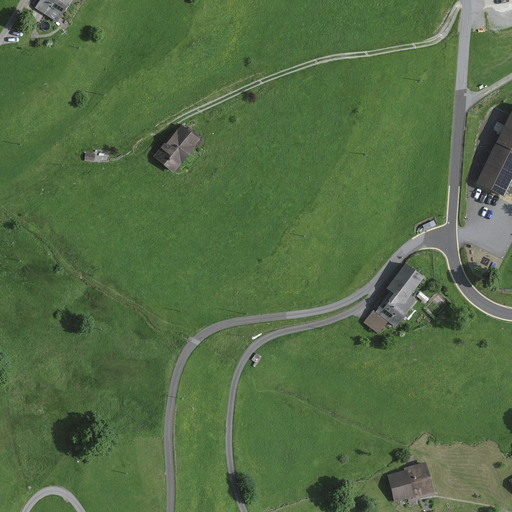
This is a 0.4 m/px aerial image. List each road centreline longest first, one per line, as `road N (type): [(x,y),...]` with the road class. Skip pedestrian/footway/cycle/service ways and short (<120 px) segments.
road 1 (unclassified): [(173,511),(171,403),(185,355),(218,329),(345,302),(415,246),(450,235)]
road 2 (track): [(177,123),(314,63),(433,42),(466,1)]
road 3 (track): [(248,511),(231,441),(245,363),(275,334),(364,303),(378,291),(374,285)]
road 4 (unclassified): [(450,235),(466,0)]
